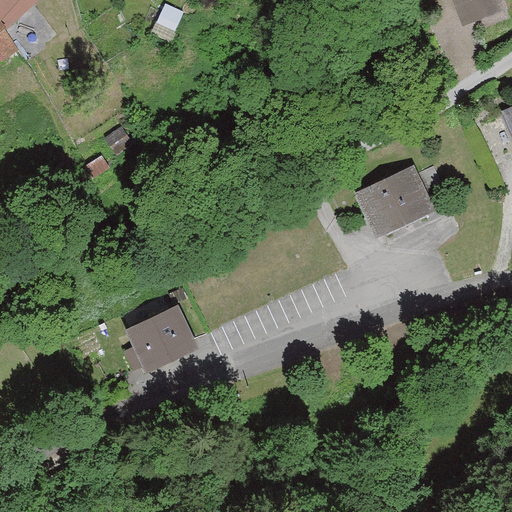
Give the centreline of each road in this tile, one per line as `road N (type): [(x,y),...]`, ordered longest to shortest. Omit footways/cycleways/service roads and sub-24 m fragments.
road 1 (residential): [(382,316),(193,377),(100,418),(0,480)]
road 2 (unclassified): [(511,59),(337,159),(322,177),(322,206),(382,316)]
road 3 (residential): [(511,277),(382,316)]
